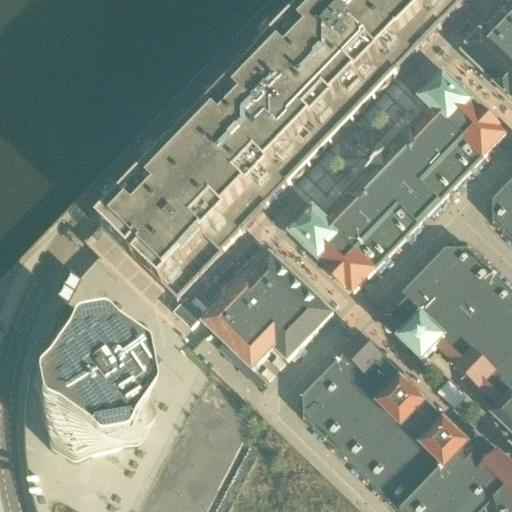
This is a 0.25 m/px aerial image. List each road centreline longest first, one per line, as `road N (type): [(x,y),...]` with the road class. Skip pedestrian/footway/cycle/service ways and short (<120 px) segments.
road 1 (unclassified): [(17,511),(9,396),(34,293),(54,254),(297,0)]
road 2 (unknown): [(117,282),(157,322),(179,325),(256,402),(274,404)]
